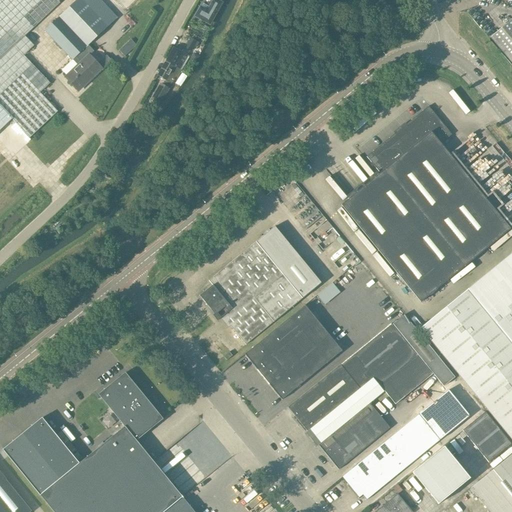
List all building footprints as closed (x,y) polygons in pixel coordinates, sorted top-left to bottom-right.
[(0,0),(0,105),(12,118),(50,83),(23,55),(34,45),(24,35),(59,2),(57,0),(0,0)] [(72,60),(73,60),(83,50),(88,45),(117,18),(100,0),(77,0),(44,31),(72,60)] [(217,0),(212,0),(209,6),(207,10),(201,7),(200,6),(195,16),(210,25),(222,3),(217,0)] [(511,18),(490,38),(511,62),(511,18)] [(190,38),(185,47),(192,51),(197,42),(190,38)] [(88,45),(83,50),(73,60),(78,66),(66,77),(77,90),(88,79),(89,80),(102,69),(90,55),(94,51),(88,45)] [(125,56),(129,53),(123,47),(119,50),(125,56)] [(180,69),(188,55),(173,47),(166,61),(180,69)] [(180,70),(180,69),(166,61),(157,75),(166,80),(163,85),(161,84),(151,100),(158,105),(168,88),(171,83),(172,84),(175,77),(177,78),(181,71),(180,70)] [(144,104),(143,105),(137,115),(144,119),(150,108),(145,105),(144,104)] [(0,129),(12,118),(0,105),(0,129)] [(380,173),(341,205),(420,302),(510,229),(440,143),(451,134),(428,106),(366,156),(380,173)] [(137,118),(135,123),(143,127),(145,123),(137,118)] [(491,196),(487,199),(492,205),(496,202),(491,196)] [(246,345),(303,299),(322,283),(276,227),(209,281),(213,286),(200,296),(215,314),(213,316),(218,321),(223,316),(234,330),(246,345)] [(511,345),(511,253),(467,290),(479,305),(511,345)] [(511,345),(479,305),(467,290),(421,328),(511,439),(511,345)] [(305,306),(245,355),(282,400),(342,351),(305,306)] [(391,321),(401,315),(399,311),(389,317),(391,321)] [(393,324),(289,408),(308,432),(309,431),(320,444),(370,403),(384,391),(395,404),(432,373),(443,386),(454,377),(404,315),(393,324)] [(164,418),(153,405),(156,403),(150,396),(147,398),(126,372),(99,394),(125,426),(79,463),(42,417),(3,449),(54,511),(195,511),(137,440),(164,418)] [(445,394),(370,454),(351,469),(356,475),(349,481),(355,488),(356,487),(367,499),(401,472),(461,422),(446,404),(451,401),(445,394)] [(389,427),(370,403),(320,444),(318,445),(338,469),(389,427)] [(485,412),(462,430),(489,462),(511,444),(485,412)] [(461,442),(464,441),(461,435),(453,439),(458,451),(464,449),(461,442)] [(444,447),(412,472),(438,504),(470,478),(444,447)] [(490,511),(511,511),(511,454),(471,488),(490,511)] [(0,511),(30,511),(32,511),(0,471),(0,511)] [(393,488),(398,493),(402,490),(398,485),(393,488)] [(412,511),(398,494),(374,511),(412,511)]
